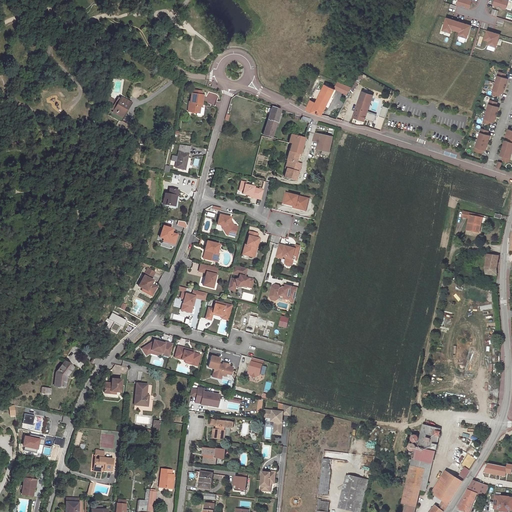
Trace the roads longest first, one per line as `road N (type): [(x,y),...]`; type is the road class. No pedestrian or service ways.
road 1 (residential): [(487,171),(303,114),(243,79)]
road 2 (residential): [(48,511),(86,389),(144,323)]
road 3 (unclassified): [(500,423),(509,391),(503,286),(511,217)]
road 4 (residential): [(281,349),(246,339),(230,347),(144,323)]
road 5 (residential): [(144,323),(187,238),(198,197)]
